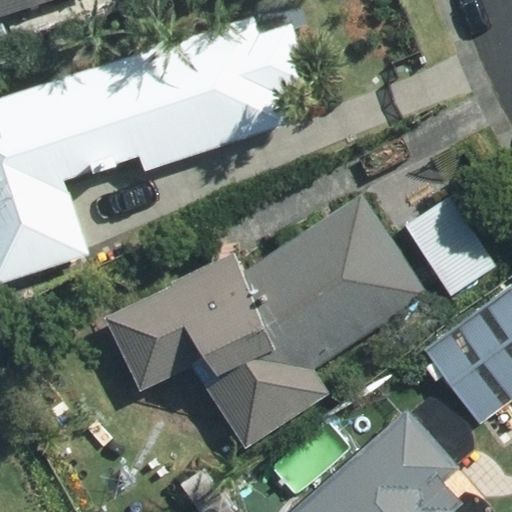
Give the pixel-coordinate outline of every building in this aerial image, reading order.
[(0,0),(0,12),(37,0),(0,0)] [(267,17),(8,99),(19,136),(0,142),(0,259),(7,280),(98,250),(74,179),(154,154),(157,164),(297,119),(287,90),(320,80),(303,25),(273,35),(267,17)] [(296,189),(253,210),(267,237),(310,216),(296,189)] [(439,292),(378,193),(255,270),(247,253),(120,313),(154,386),(207,360),(258,441),(339,391),(323,365),(439,292)] [(505,262),(460,198),(420,225),(464,291),(505,262)] [(511,301),(510,298),(447,346),(479,388),(511,362),(511,301)] [(463,511),(460,509),(474,497),(456,476),(468,466),(422,413),(310,511),(463,511)] [(202,502),(225,486),(210,467),(188,484),(202,502)] [(225,486),(202,502),(209,511),(238,511),(243,509),(225,486)]
